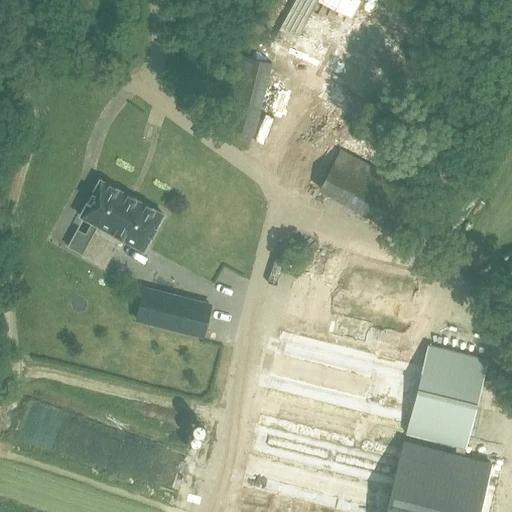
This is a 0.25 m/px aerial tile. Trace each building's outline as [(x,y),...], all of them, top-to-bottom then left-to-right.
[(272,63),(239,55),(221,126),(253,134),(272,63)] [(417,192),(341,150),(320,189),(395,231),(417,192)] [(119,236),(139,201),(100,179),(80,215),(82,216),(82,215),(99,225),(82,254),(103,265),(119,236)] [(163,214),(139,201),(119,236),(142,248),(142,249),(143,250),(163,214)] [(349,291),(417,307),(426,270),(357,254),(349,291)] [(144,287),(136,318),(201,335),(209,304),(144,287)] [(346,295),(343,320),(413,331),(417,305),(346,295)] [(260,413),(241,486),(341,511),(479,511),(492,463),(405,441),(403,451),(383,446),(383,445),(364,440),(368,424),(407,434),(465,449),(487,361),(429,346),(424,367),(396,359),(402,337),(377,331),(371,352),(281,330),(264,397),(360,422),(355,438),(260,413)] [(36,442),(127,467),(134,441),(43,416),(36,442)] [(0,467),(0,493),(27,496),(29,470),(0,467)]
